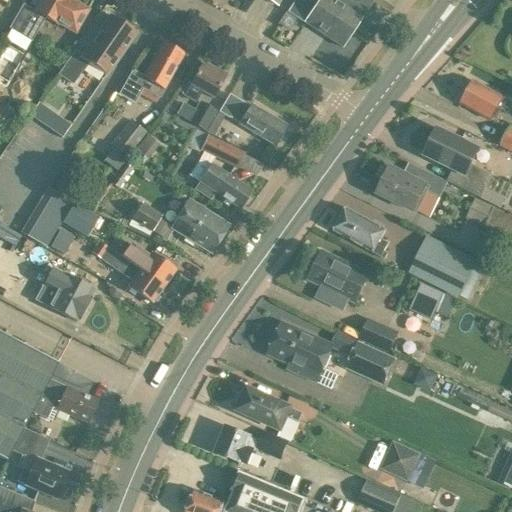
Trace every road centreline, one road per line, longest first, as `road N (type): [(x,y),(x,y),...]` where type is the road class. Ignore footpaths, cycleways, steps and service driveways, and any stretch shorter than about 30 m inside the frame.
road 1 (secondary): [(122,511),(200,342),(370,113)]
road 2 (unclassified): [(370,113),(163,0)]
road 3 (secondary): [(370,113),(454,0)]
